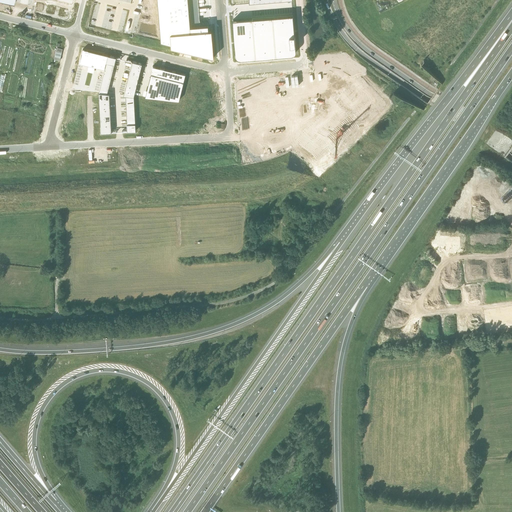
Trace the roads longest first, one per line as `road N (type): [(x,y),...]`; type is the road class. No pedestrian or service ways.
road 1 (motorway): [(500,37),(172,511)]
road 2 (motorway): [(187,511),(511,47)]
road 3 (motorway): [(340,242),(276,301),(223,329),(83,351),(0,349)]
road 4 (motorway): [(53,503),(35,454),(38,416),(70,379),(106,369),(150,383),(174,414),(176,466),(155,506)]
road 5 (track): [(290,268),(280,208),(249,200),(0,212)]
road 6 (motorway): [(340,242),(155,506)]
road 7 (motorway): [(205,511),(363,285)]
road 8 (motorway): [(500,37),(489,40),(340,242)]
road 9 (motorway): [(363,285),(511,73)]
road 10 (unclassified): [(46,146),(232,136),(225,71)]
road 11 (secondary): [(324,0),(361,54),(511,158)]
road 12 (secondary): [(511,151),(364,48),(333,0)]
road 13 (motorway): [(338,511),(338,373),(363,285)]
road 14 (unclassified): [(225,71),(75,34)]
road 15 (unclassified): [(301,0),(305,64),(225,71)]
road 16 (track): [(415,110),(424,111),(440,90),(443,74),(497,0)]
